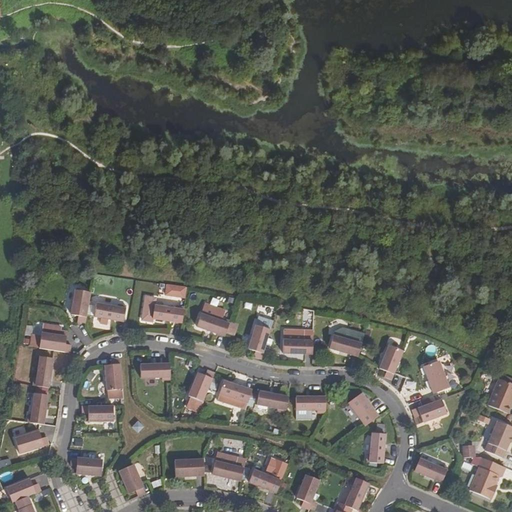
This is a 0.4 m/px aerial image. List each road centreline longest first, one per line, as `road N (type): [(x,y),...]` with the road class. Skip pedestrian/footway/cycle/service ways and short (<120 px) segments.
road 1 (residential): [(394,488),(404,453),(395,410),(383,395),(339,380),(254,374),(136,346),(100,351),(71,389),(59,469),(77,511)]
road 2 (residential): [(131,511),(177,497),(213,497),(262,511)]
